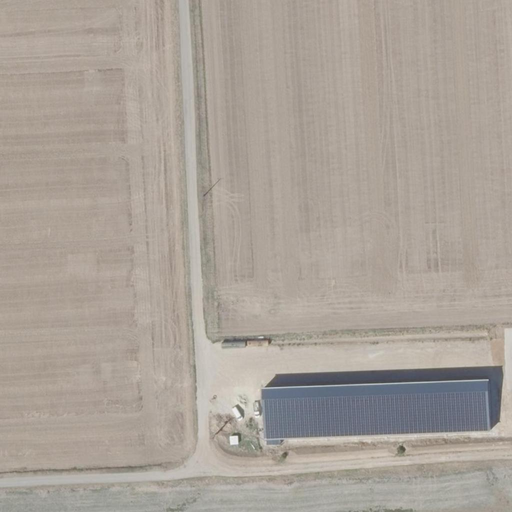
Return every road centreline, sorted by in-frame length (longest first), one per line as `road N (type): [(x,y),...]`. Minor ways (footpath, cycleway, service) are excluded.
road 1 (track): [(0,484),(209,480),(511,459)]
road 2 (track): [(183,0),(209,480)]
